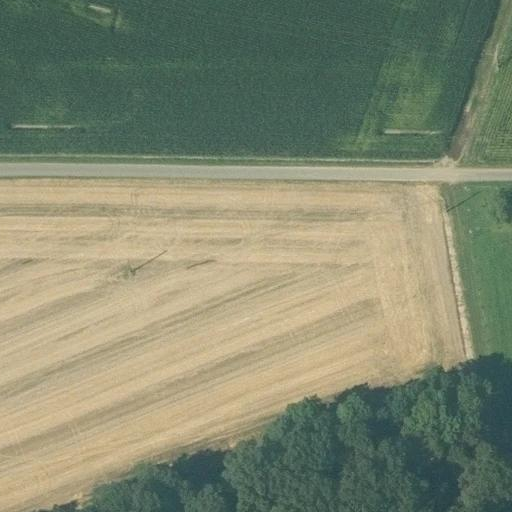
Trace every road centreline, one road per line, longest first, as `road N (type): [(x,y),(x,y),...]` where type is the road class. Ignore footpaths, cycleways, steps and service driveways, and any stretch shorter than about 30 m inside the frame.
road 1 (unclassified): [(0,171),(511,177)]
road 2 (track): [(454,177),(467,297),(496,439),(511,478)]
